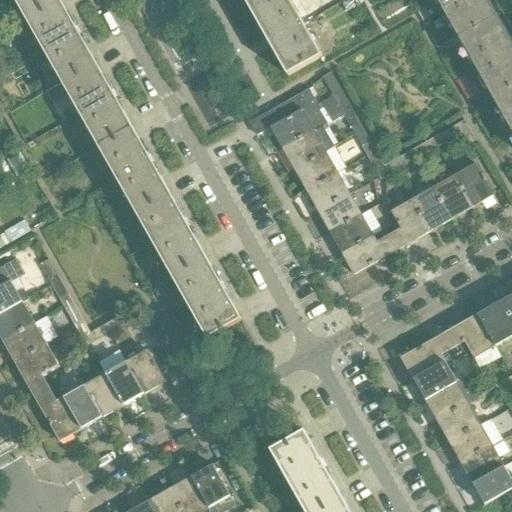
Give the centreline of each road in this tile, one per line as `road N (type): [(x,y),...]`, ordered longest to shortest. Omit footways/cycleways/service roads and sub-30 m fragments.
road 1 (residential): [(112,0),(312,353)]
road 2 (residential): [(37,508),(312,353)]
road 3 (residential): [(312,353),(511,240)]
road 4 (residential): [(312,353),(402,511)]
